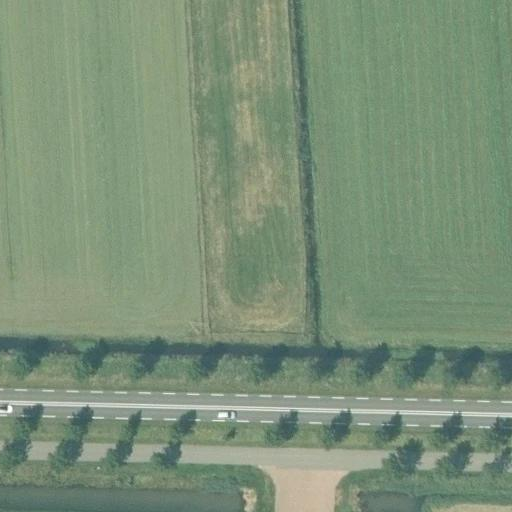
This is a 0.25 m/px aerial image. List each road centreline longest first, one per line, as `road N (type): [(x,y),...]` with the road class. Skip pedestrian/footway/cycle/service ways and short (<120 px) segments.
road 1 (unclassified): [(511,457),(0,444)]
road 2 (primary): [(511,419),(0,406)]
